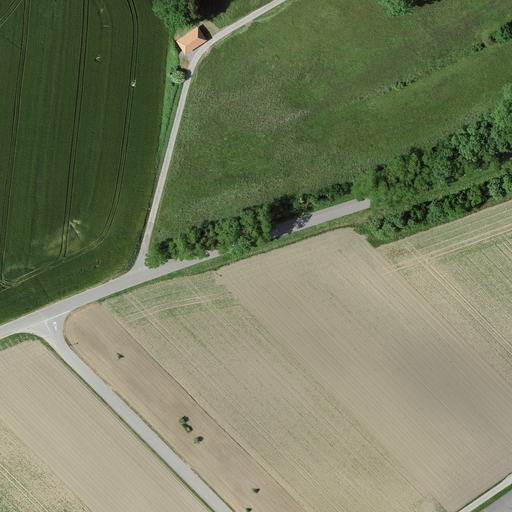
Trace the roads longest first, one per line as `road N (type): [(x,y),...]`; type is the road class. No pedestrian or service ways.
road 1 (tertiary): [(42,316),(511,152)]
road 2 (track): [(139,277),(196,59),(208,43),(281,0)]
road 3 (unclassified): [(42,316),(60,346),(223,511)]
